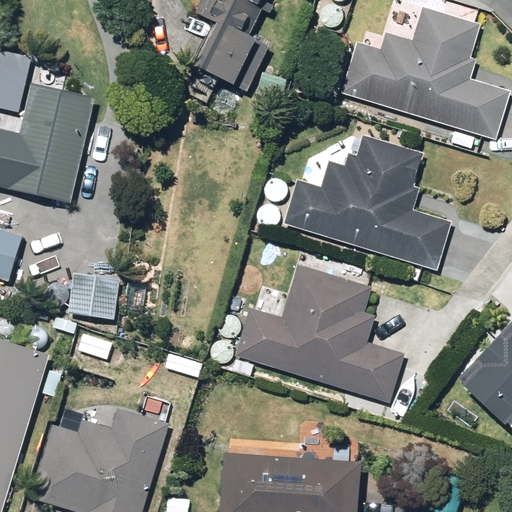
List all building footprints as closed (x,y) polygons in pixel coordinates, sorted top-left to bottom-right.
[(254,44),(274,0),(210,0),(201,20),(219,31),(193,85),(199,88),(193,101),(212,111),(222,90),(242,99),(244,95),(252,99),(274,54),(254,44)] [(342,94),(497,141),(511,93),(465,79),(481,27),(424,9),(414,43),(387,35),(382,51),(358,44),(342,94)] [(267,79),(259,104),(283,111),(290,86),(267,79)] [(0,194),(74,212),(98,107),(93,106),(96,93),(45,81),(42,93),(37,92),(28,131),(0,124),(0,194)] [(298,181),(285,225),(438,272),(453,225),(408,211),(425,154),(365,136),(354,169),(330,162),(323,188),(298,181)] [(287,184),(280,181),(272,183),(267,189),(267,200),(273,204),(284,204),(289,197),(290,190),(287,184)] [(277,209),(266,209),(260,213),(259,223),(263,229),(273,231),(281,228),(283,220),(282,213),(277,209)] [(0,283),(13,288),(27,243),(0,235),(0,283)] [(251,310),(236,357),(390,405),(406,355),(356,340),(372,288),(300,266),(284,319),(251,310)] [(79,280),(73,320),(116,327),(122,286),(79,280)] [(40,296),(36,308),(42,310),(47,298),(40,296)] [(242,324),(231,317),(221,321),(219,334),(223,339),(234,341),(242,335),(242,324)] [(511,324),(459,380),(508,427),(511,423),(511,324)] [(81,354),(109,364),(115,346),(87,337),(81,354)] [(0,511),(1,511),(49,356),(3,342),(0,351),(0,511)] [(224,343),(223,343),(217,343),(212,355),(211,365),(224,366),(234,361),(237,352),(230,345),(224,343)] [(169,374),(201,384),(206,370),(173,360),(169,374)] [(148,414),(161,418),(164,408),(151,403),(148,414)] [(147,511),(172,432),(123,417),(116,437),(86,428),(82,441),(57,433),(35,504),(59,511),(147,511)] [(328,455),(331,425),(302,422),(300,452),(328,455)] [(223,511),(366,511),(370,474),(229,460),(223,511)] [(464,511),(475,484),(447,474),(432,511),(464,511)] [(190,511),(191,503),(168,501),(167,511),(190,511)]
